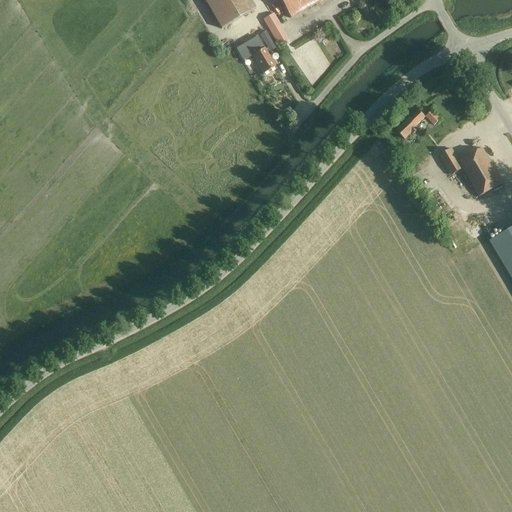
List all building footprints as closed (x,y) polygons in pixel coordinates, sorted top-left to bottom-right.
[(203,0),(221,30),(256,9),(249,0),(203,0)] [(321,0),(278,0),(290,19),(321,0)] [(262,21),(278,47),(289,41),(273,14),(262,21)] [(265,31),(248,41),(255,53),(251,56),(263,74),(275,67),(264,49),(263,49),(259,44),(269,38),(265,31)] [(419,111),(396,132),(404,140),(411,134),(412,135),(418,130),(415,127),(425,118),(419,111)] [(440,120),(432,112),(426,118),(434,126),(440,120)] [(482,149),(459,163),(451,149),(439,157),(451,176),(462,169),(479,198),(503,184),(482,149)] [(417,167),(410,171),(416,181),(424,177),(421,172),(417,167)] [(511,229),(490,242),(511,278),(511,229)]
